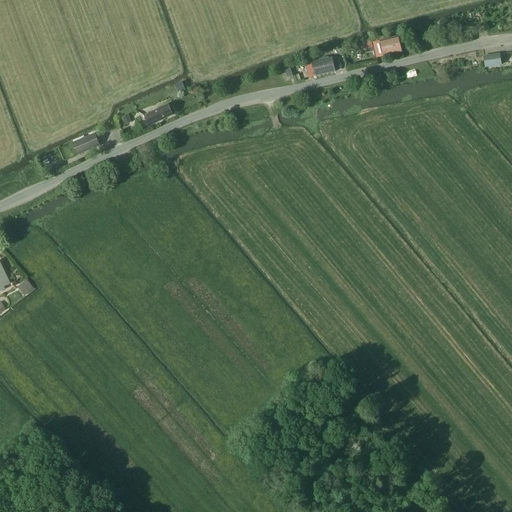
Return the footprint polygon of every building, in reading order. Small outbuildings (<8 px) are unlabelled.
[(379,41),(372,43),(376,57),(382,56),(400,52),(396,37),(379,41)] [(484,67),(500,65),(498,54),(482,56),(484,67)] [(330,58),(309,63),(313,76),(333,72),(330,58)] [(287,79),(292,76),(290,69),(284,71),(287,79)] [(168,105),(145,116),(149,126),(173,116),(168,105)] [(128,116),(122,118),(125,124),(131,121),(128,116)] [(77,154),(99,145),(94,133),(72,142),(77,154)] [(0,291),(4,290),(3,287),(9,285),(0,265),(0,291)] [(26,281),(18,287),(25,296),(33,289),(26,281)]
